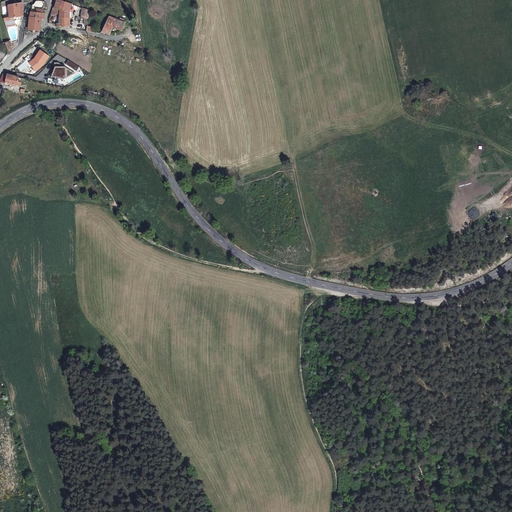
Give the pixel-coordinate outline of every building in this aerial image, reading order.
[(32,5),(31,10),(30,14),(28,29),(39,31),(45,2),(36,0),(34,5),(32,5)] [(53,8),(53,9),(60,10),(62,11),(65,3),(56,0),(54,8),(53,8)] [(60,10),(60,16),(60,18),(70,19),(70,11),(73,5),(65,3),(62,11),(60,10)] [(22,16),(23,4),(11,6),(8,6),(9,18),(9,19),(13,18),(17,17),(22,16)] [(127,24),(108,17),(102,32),(109,36),(112,29),(124,33),(127,24)] [(70,19),(60,18),(60,24),(57,24),(56,27),(59,28),(70,28),(70,19)] [(74,38),(65,34),(60,40),(72,44),(74,38)] [(18,78),(2,75),(1,83),(17,86),(18,78)]
